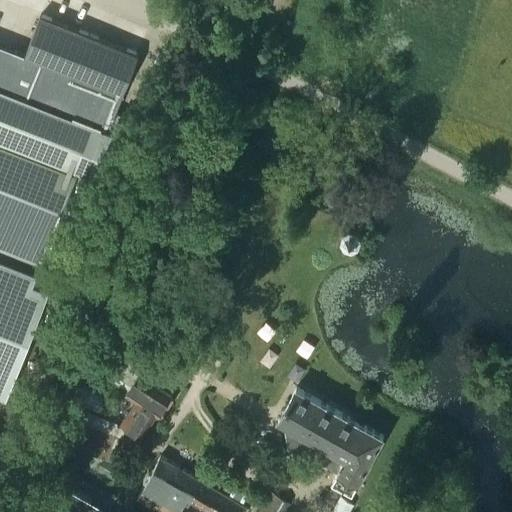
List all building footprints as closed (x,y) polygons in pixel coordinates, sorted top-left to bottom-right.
[(23,55),(0,45),(0,393),(7,397),(48,293),(32,287),(38,271),(78,170),(99,178),(106,162),(113,165),(124,137),(119,135),(126,117),(114,113),(137,56),(39,16),(23,55)] [(350,236),(348,237),(347,239),(346,242),(347,244),(348,247),(350,248),(353,250),(355,250),(358,249),(360,247),(362,243),(361,241),(361,238),(358,236),(355,235),(353,235),(350,236)] [(170,396),(137,375),(123,395),(135,402),(120,425),(141,438),(155,415),(157,417),(170,396)] [(298,430),(288,448),(305,457),(315,440),(326,446),(327,447),(333,436),(346,443),(359,422),(296,387),(278,419),(298,430)] [(327,447),(326,446),(318,459),(339,471),(332,483),(352,494),(384,436),(359,422),(346,443),(333,436),(327,447)] [(189,498),(200,478),(161,455),(137,496),(166,511),(177,511),(186,497),(189,498)] [(118,484),(125,471),(103,459),(96,472),(118,484)] [(243,511),(248,505),(200,478),(189,498),(186,497),(177,511),(243,511)] [(55,511),(99,511),(103,505),(69,486),(55,511)] [(281,511),(288,501),(271,491),(259,511),(281,511)] [(333,511),(348,511),(354,501),(343,495),(333,511)]
